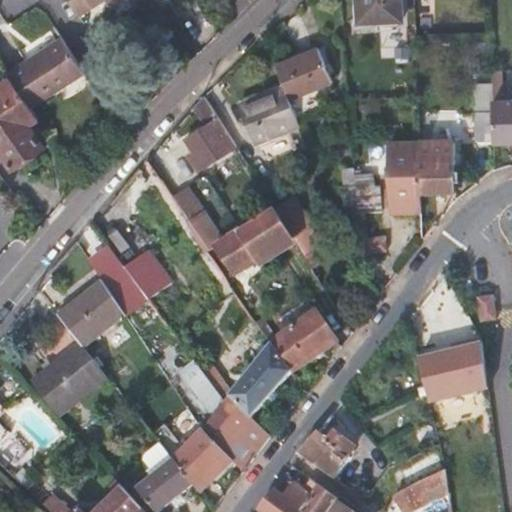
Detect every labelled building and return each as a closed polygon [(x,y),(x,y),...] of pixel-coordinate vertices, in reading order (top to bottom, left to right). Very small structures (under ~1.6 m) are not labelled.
[(70,0),(82,18),(105,3),(109,0),(129,0),(130,0),(70,0)] [(111,11),(130,0),(129,0),(109,0),(105,3),(111,11)] [(399,0),(357,0),(359,25),(401,22),(399,0)] [(64,38),(10,75),(34,110),(87,73),(64,38)] [(317,50),(276,67),(284,87),(298,122),(326,111),(317,89),(330,84),(317,50)] [(36,120),(39,117),(34,110),(10,75),(5,68),(0,71),(0,148),(13,167),(45,146),(36,132),(30,124),(36,120)] [(501,70),(493,70),(493,85),(494,102),(501,102),(501,70)] [(477,143),(495,142),(494,102),(493,85),(475,86),(477,143)] [(254,146),(300,127),(298,122),(284,87),(238,106),(254,146)] [(196,176),(238,152),(203,97),(193,109),(204,129),(184,141),(191,154),(186,158),(196,176)] [(511,102),(501,102),(494,102),(495,142),(511,141),(511,102)] [(41,128),(36,120),(30,124),(36,132),(41,128)] [(455,145),(418,146),(419,196),(421,196),(456,194),(455,145)] [(391,206),(420,205),(421,196),(419,196),(418,146),(390,147),(391,206)] [(361,174),(354,174),(358,214),(380,212),(379,189),(371,190),(369,176),(362,177),(361,174)] [(201,241),(213,233),(186,192),(175,200),(201,241)] [(275,211),(293,238),(312,226),(294,199),(275,211)] [(257,264),(294,240),(293,238),(275,211),(238,234),(257,264)] [(221,245),(213,233),(201,241),(209,253),(215,249),(221,245)] [(257,264),(238,234),(221,245),(215,249),(234,278),(257,264)] [(387,237),(360,240),(361,257),(388,255),(387,237)] [(175,294),(151,262),(131,277),(150,303),(155,309),(175,294)] [(150,303),(131,277),(124,267),(102,283),(127,320),(150,303)] [(293,293),(281,276),(257,294),(269,311),(293,293)] [(130,326),(127,320),(102,283),(60,316),(91,355),(130,326)] [(493,296),(479,298),(481,322),(496,320),(493,296)] [(317,313),(271,347),(290,373),(336,341),(317,313)] [(62,421),(110,381),(91,355),(60,316),(46,327),(56,340),(43,350),(57,367),(33,385),(62,421)] [(482,344),(418,362),(429,406),(488,389),(482,344)] [(251,420),(290,373),(271,347),(231,397),(218,381),(211,387),(223,405),(229,400),(251,420)] [(217,414),(201,434),(228,458),(232,463),(243,472),(270,438),(251,420),(229,400),(223,405),(211,387),(196,366),(186,374),(199,393),(217,414)] [(0,443),(8,435),(0,427),(0,443)] [(160,444),(192,487),(195,490),(228,458),(201,434),(183,453),(163,427),(153,435),(160,444)] [(330,442),(317,433),(308,444),(303,449),(297,454),(300,456),(357,496),(362,489),(340,472),(349,458),(346,455),(353,446),(337,434),(330,442)] [(160,511),(192,487),(160,444),(145,456),(158,472),(135,491),(154,511),(160,511)] [(390,473),(399,491),(446,470),(441,450),(390,473)] [(205,487),(232,463),(228,458),(195,490),(198,493),(205,487)] [(403,511),(408,511),(448,493),(446,470),(399,491),(398,491),(393,499),(403,511)] [(250,506),(258,511),(299,511),(301,510),(298,507),(308,496),(303,492),(292,484),(285,475),(274,489),(268,485),(250,506)] [(31,480),(25,486),(27,489),(31,485),(33,483),(31,480)] [(312,481),(303,492),(308,496),(298,507),(301,510),(299,511),(325,511),(337,499),(312,481)] [(44,505),(48,501),(31,485),(27,489),(44,505)] [(216,499),(205,487),(198,493),(209,506),(216,499)] [(76,511),(139,511),(142,510),(122,488),(96,511),(81,511),(79,509),(76,511)] [(360,511),(339,496),(337,499),(325,511),(360,511)] [(60,511),(48,501),(44,505),(51,511),(60,511)]
